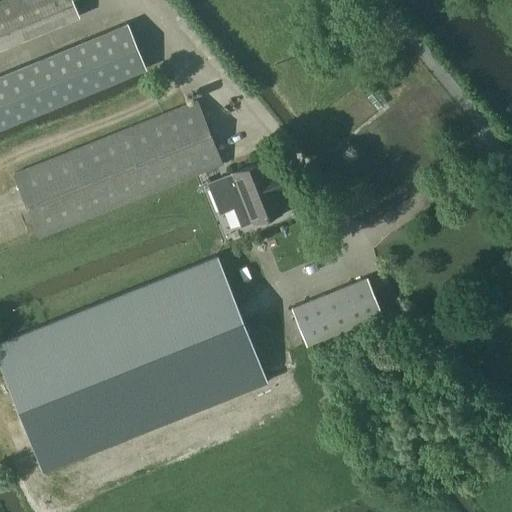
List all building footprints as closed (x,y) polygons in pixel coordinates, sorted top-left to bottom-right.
[(0,0),(0,48),(80,16),(73,0),(0,0)] [(128,21),(0,73),(0,127),(138,71),(141,70),(147,68),(128,21)] [(38,238),(224,164),(198,99),(12,172),(38,238)] [(265,160),(208,182),(220,212),(234,206),(241,225),(269,214),(271,219),(284,214),(282,209),(283,209),(265,160)] [(489,242),(485,245),(484,251),(488,256),(494,257),(498,253),(499,247),(495,242),(489,242)] [(0,341),(0,364),(42,469),(267,379),(218,255),(0,341)] [(368,277),(292,306),(307,344),(382,314),(368,277)]
